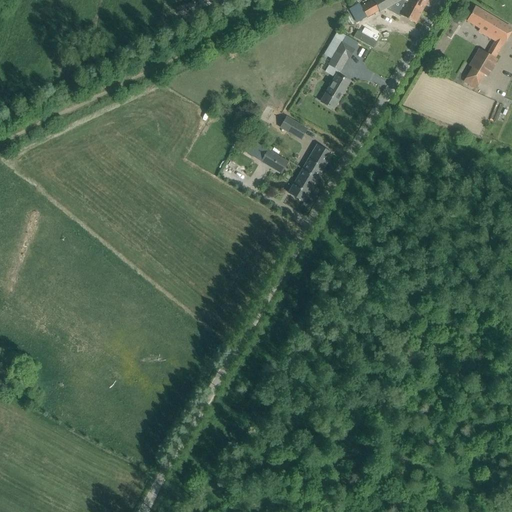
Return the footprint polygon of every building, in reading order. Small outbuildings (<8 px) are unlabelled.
[(348,0),(350,3),(349,3),(351,7),(350,7),(352,11),(351,12),(371,0),(385,0),(389,6),(400,0),(406,3),(421,11),(427,0),(348,0)] [(415,23),(421,11),(406,3),(400,0),(389,6),(385,0),(371,0),(351,12),(356,21),(366,16),(366,17),(378,10),(380,12),(393,5),(402,10),(400,15),(415,23)] [(478,86),(485,74),(487,75),(491,69),(495,71),(498,66),(494,64),(496,60),(494,58),(502,45),(511,28),(475,7),(466,20),(475,25),(480,28),(478,30),(495,40),(487,54),(479,49),(470,65),(473,67),(466,79),(478,86)] [(349,58),(354,50),(358,43),(338,31),(333,38),(320,60),(322,61),(315,71),(320,74),(327,63),(328,64),(327,65),(328,65),(324,72),(335,78),(321,102),(333,109),(349,82),(337,75),(348,57),(349,58)] [(279,128),(301,140),(307,129),(286,117),(279,128)] [(302,169),(318,177),(332,153),(317,144),(302,169)] [(261,161),(281,173),(288,162),(268,150),(261,161)] [(303,202),(318,177),(302,169),(288,193),(303,202)]
